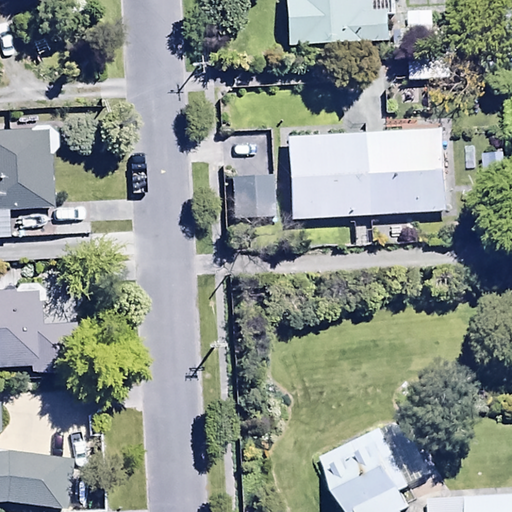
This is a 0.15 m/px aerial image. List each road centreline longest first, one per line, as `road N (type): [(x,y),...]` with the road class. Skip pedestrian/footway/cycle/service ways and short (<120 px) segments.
road 1 (residential): [(153,0),(180,511)]
road 2 (unknown): [(165,237),(0,248)]
